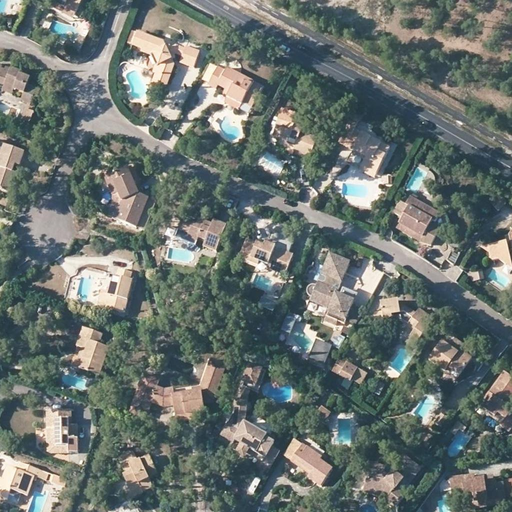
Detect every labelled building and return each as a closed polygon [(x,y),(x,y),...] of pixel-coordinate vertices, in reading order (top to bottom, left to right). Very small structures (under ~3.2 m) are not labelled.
[(53,0),(57,2),(55,5),(75,16),(83,0),(53,0)] [(23,14),(25,8),(19,5),(17,12),(23,14)] [(162,57),(156,74),(153,81),(167,86),(175,65),(173,60),(167,47),(164,42),(138,32),(132,46),(143,50),(162,57)] [(78,52),(86,39),(81,37),(76,45),(73,44),(71,48),(78,52)] [(167,47),(173,60),(176,58),(175,56),(177,55),(176,46),(171,48),(170,46),(167,47)] [(186,49),(176,46),(177,55),(183,57),(180,63),(194,68),(200,52),(186,47),(186,49)] [(162,57),(143,50),(142,53),(151,57),(156,66),(153,72),(156,74),(162,57)] [(22,101),(31,105),(34,97),(37,98),(41,89),(28,85),(31,78),(21,74),(22,72),(12,68),(12,69),(11,72),(6,71),(2,69),(3,66),(0,65),(0,84),(5,86),(3,92),(12,96),(14,92),(24,96),(22,101)] [(210,83),(218,69),(211,65),(203,80),(210,83)] [(218,67),(218,69),(210,83),(208,86),(216,90),(218,86),(226,90),(230,92),(228,97),(243,104),(243,103),(252,108),(262,90),(253,85),(254,82),(228,67),(226,71),(218,67)] [(239,111),(243,104),(228,97),(224,103),(239,111)] [(295,148),(293,155),(309,162),(318,140),(308,135),(308,137),(301,135),(304,129),(292,124),(296,114),(283,109),(276,127),(277,127),(272,139),(279,142),(295,148)] [(357,126),(350,122),(339,143),(346,146),(355,129),(357,126)] [(390,148),(355,129),(346,146),(354,151),(366,157),(365,161),(361,167),(376,174),(390,148)] [(0,169),(2,170),(0,177),(0,190),(10,194),(17,174),(13,172),(16,165),(21,166),(26,153),(6,146),(7,143),(0,140),(0,169)] [(295,148),(279,142),(277,146),(285,149),(283,153),(292,156),(293,155),(295,148)] [(366,157),(354,151),(352,154),(365,161),(366,157)] [(119,211),(115,219),(137,228),(149,199),(139,194),(128,167),(111,175),(119,193),(123,201),(119,211)] [(376,174),(361,167),(360,171),(374,178),(376,174)] [(119,193),(111,175),(106,178),(113,196),(119,193)] [(506,200),(495,194),(490,203),(501,209),(506,200)] [(440,214),(411,198),(407,206),(401,202),(394,216),(400,219),(400,218),(403,219),(399,226),(414,234),(412,239),(430,249),(440,231),(431,226),(433,222),(435,223),(440,214)] [(115,219),(119,211),(113,208),(110,217),(115,219)] [(187,238),(198,242),(199,239),(207,242),(205,248),(217,253),(227,226),(215,221),(214,225),(200,219),(198,224),(184,219),(179,231),(189,235),(187,238)] [(396,231),(412,239),(414,234),(399,226),(396,231)] [(189,235),(179,231),(176,239),(196,246),(198,242),(187,238),(189,235)] [(487,248),(489,255),(491,262),(498,261),(506,266),(511,264),(511,261),(511,260),(511,232),(509,237),(506,242),(506,243),(487,248)] [(269,265),(287,272),(294,255),(284,251),(288,241),(274,236),(271,244),(267,242),(265,246),(248,239),(240,258),(258,265),(259,261),(269,265)] [(447,260),(454,265),(459,256),(452,252),(447,260)] [(313,303),(312,305),(312,306),(330,313),(325,326),(337,331),(338,325),(344,328),(346,323),(353,306),(354,302),(336,295),(349,263),(330,255),(321,274),(320,274),(319,274),(317,276),(316,279),(316,281),(317,283),(318,285),(320,286),(318,291),(316,290),(314,290),(312,290),(310,291),(309,293),(308,295),(308,298),(309,300),(311,301),(313,303)] [(124,258),(122,270),(131,272),(133,260),(124,258)] [(483,282),(482,263),(470,264),(471,282),(483,282)] [(267,269),(286,276),(287,272),(269,265),(267,269)] [(106,308),(126,313),(134,282),(131,281),(133,273),(119,269),(117,277),(114,276),(110,291),(106,308)] [(84,277),(86,273),(81,272),(76,275),(70,296),(79,298),(84,277)] [(106,308),(110,291),(103,289),(99,306),(106,308)] [(336,295),(354,302),(356,299),(337,291),(336,295)] [(402,318),(402,323),(407,326),(406,327),(414,332),(412,334),(420,339),(434,317),(420,308),(417,313),(405,306),(399,305),(398,300),(381,303),(382,312),(375,314),(377,330),(386,329),(386,326),(385,321),(402,318)] [(358,328),(366,312),(353,306),(346,323),(358,328)] [(290,335),(296,319),(287,316),(281,332),(290,335)] [(385,321),(386,326),(402,323),(402,318),(385,321)] [(76,368),(101,377),(111,349),(100,345),(104,335),(83,328),(77,346),(82,348),(76,368)] [(347,336),(341,332),(339,336),(336,334),(334,339),(336,340),(334,344),(341,347),(347,336)] [(448,369),(459,377),(472,359),(451,345),(454,342),(446,337),(429,361),(445,373),(448,369)] [(213,391),(203,387),(193,389),(194,392),(176,395),(168,396),(167,387),(160,385),(157,384),(154,391),(148,389),(151,381),(142,378),(134,401),(133,404),(138,406),(141,398),(146,400),(147,399),(152,401),(152,402),(164,407),(175,406),(176,416),(196,413),(206,412),(205,404),(214,403),(227,365),(213,360),(207,376),(217,380),(213,391)] [(347,363),(340,360),(333,373),(339,376),(347,363)] [(367,374),(347,363),(339,376),(345,379),(341,386),(348,390),(353,381),(361,386),(367,374)] [(239,381),(241,382),(252,386),(259,370),(247,364),(239,381)] [(445,373),(457,381),(459,377),(448,369),(445,373)] [(241,382),(237,390),(237,400),(248,402),(248,394),(251,390),(254,392),(263,371),(259,370),(252,386),(241,382)] [(154,391),(157,384),(160,385),(163,377),(145,371),(142,378),(151,381),(148,389),(154,391)] [(501,427),(510,433),(511,430),(511,409),(508,406),(511,400),(511,378),(505,373),(481,407),(496,418),(499,415),(506,420),(501,427)] [(217,380),(207,376),(203,387),(213,391),(217,380)] [(378,382),(373,394),(382,397),(386,386),(378,382)] [(167,387),(168,396),(176,395),(174,386),(167,387)] [(152,401),(147,399),(146,400),(141,398),(138,406),(133,404),(130,411),(146,417),(152,402),(152,401)] [(248,402),(237,400),(234,400),(234,413),(233,413),(233,421),(231,425),(228,423),(222,435),(234,442),(235,440),(250,448),(267,457),(263,464),(271,468),(280,450),(272,446),(281,430),(261,420),(257,428),(246,423),(248,402)] [(316,417),(324,422),(330,414),(322,408),(316,417)] [(57,429),(57,448),(69,448),(69,454),(78,454),(78,427),(73,427),(69,426),(69,412),(48,412),(48,430),(53,430),(57,429)] [(196,413),(176,416),(177,423),(197,420),(196,413)] [(440,429),(447,419),(440,414),(433,424),(440,429)] [(291,462),(293,460),(303,444),(296,439),(284,457),(291,462)] [(250,448),(241,443),(237,452),(245,456),(250,448)] [(312,473),(311,476),(309,478),(322,487),(334,469),(321,460),(323,457),(303,444),(293,460),(312,473)] [(125,489),(130,499),(144,493),(143,491),(139,483),(150,479),(158,475),(149,455),(138,460),(134,452),(119,459),(126,474),(124,475),(130,487),(125,489)] [(388,500),(397,507),(405,497),(396,490),(404,481),(410,485),(421,470),(406,457),(390,476),(384,475),(386,467),(370,463),(360,478),(366,481),(364,494),(388,500)] [(291,462),(311,476),(312,473),(293,460),(291,462)] [(26,473),(29,466),(19,463),(17,470),(26,473)] [(26,473),(17,470),(8,467),(3,479),(0,477),(0,496),(8,500),(12,490),(21,494),(28,496),(35,476),(47,480),(49,473),(29,466),(26,473)] [(52,483),(65,487),(68,480),(53,475),(50,481),(52,482),(52,483)] [(494,481),(494,477),(475,479),(476,481),(464,483),(464,480),(470,479),(470,475),(447,478),(447,481),(451,481),(453,498),(465,496),(466,501),(475,500),(475,504),(498,501),(496,484),(496,481),(494,481)] [(139,483),(143,491),(153,487),(150,479),(139,483)] [(511,501),(511,479),(502,481),(503,483),(505,500),(505,502),(506,502),(511,501)] [(496,484),(498,501),(475,504),(475,500),(466,501),(467,510),(505,505),(505,502),(505,500),(503,483),(496,484)] [(12,490),(8,500),(18,503),(21,494),(12,490)]
